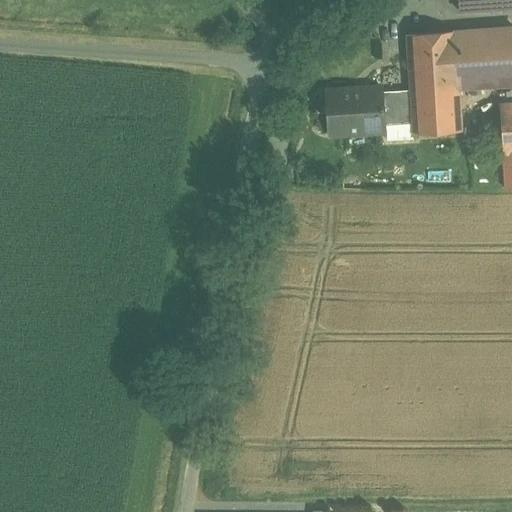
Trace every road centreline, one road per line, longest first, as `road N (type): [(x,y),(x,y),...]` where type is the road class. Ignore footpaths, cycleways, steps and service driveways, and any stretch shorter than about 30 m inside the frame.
road 1 (unclassified): [(191,511),(258,102),(272,71)]
road 2 (unclassified): [(272,71),(220,58),(0,43)]
